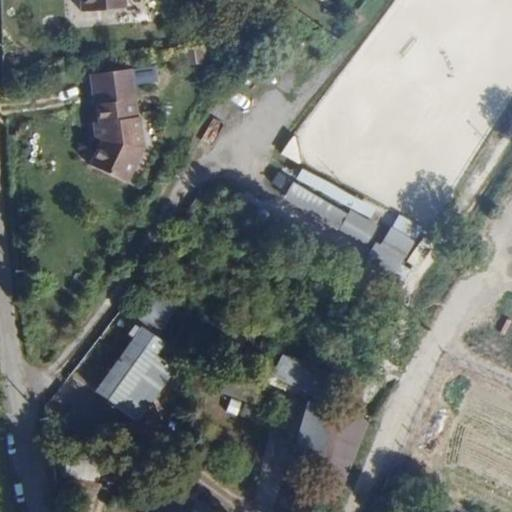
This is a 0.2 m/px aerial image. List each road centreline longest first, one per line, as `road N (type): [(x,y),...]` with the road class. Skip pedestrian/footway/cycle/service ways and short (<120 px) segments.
road 1 (unknown): [(16,426),(117,331),(183,238),(240,179),(380,0)]
road 2 (unknown): [(260,145),(241,130),(206,133),(53,367),(29,374),(7,362)]
road 3 (unclassified): [(351,511),(379,437),(442,333)]
road 4 (unclassified): [(29,511),(7,362)]
road 5 (track): [(442,333),(511,217)]
